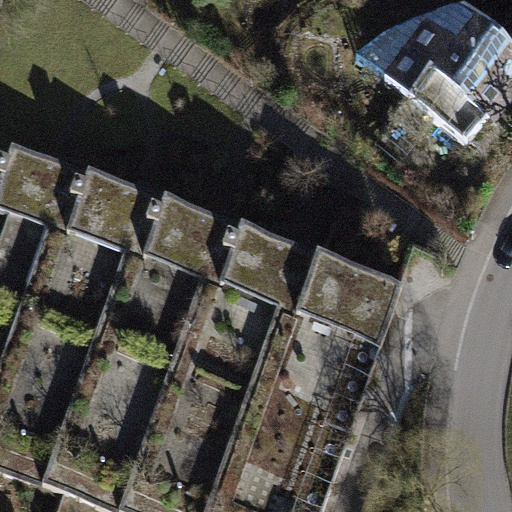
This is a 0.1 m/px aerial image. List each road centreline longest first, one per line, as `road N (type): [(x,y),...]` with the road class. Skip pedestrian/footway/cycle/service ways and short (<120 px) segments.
road 1 (residential): [(354,511),(399,373),(436,329),(511,298)]
road 2 (residential): [(485,511),(490,389),(511,298)]
